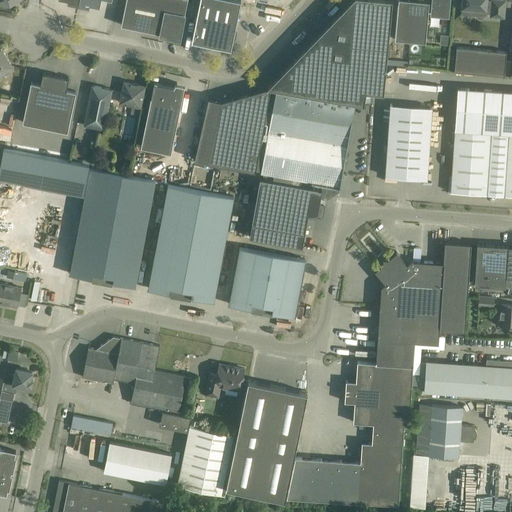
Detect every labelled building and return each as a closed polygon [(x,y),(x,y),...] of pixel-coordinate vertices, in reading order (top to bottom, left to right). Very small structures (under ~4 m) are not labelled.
[(180,39),(187,0),(125,0),(121,25),(160,33),(160,34),(180,39)] [(231,49),(241,0),(239,0),(199,0),(192,41),(231,49)] [(350,0),(267,86),(273,87),(355,102),(364,103),(366,91),(384,92),(392,0),(350,0)] [(412,0),(398,0),(395,39),(425,42),(428,14),(430,14),(430,15),(448,16),(449,0),(428,0),(429,1),(412,0)] [(504,17),(506,0),(503,0),(491,0),(492,1),(487,1),(487,0),(462,0),(462,7),(477,9),(477,13),(478,15),(484,15),(486,14),(486,12),(491,13),(490,16),(504,17)] [(504,76),(507,51),(456,46),(454,71),(504,76)] [(0,73),(12,66),(6,57),(7,57),(3,51),(2,51),(0,48),(0,73)] [(67,131),(76,91),(66,89),(69,78),(43,72),(40,84),(31,82),(22,122),(67,131)] [(141,106),(145,85),(124,81),(120,102),(141,106)] [(141,146),(171,152),(184,89),(154,82),(141,146)] [(104,129),(112,89),(92,85),(84,125),(104,129)] [(265,85),(220,99),(209,162),(255,170),(256,169),(261,170),(261,172),(264,172),(263,178),(260,177),(249,236),(302,245),(310,202),(319,204),(320,197),(328,198),(339,190),(355,102),(273,87),(272,88),(267,87),(267,86),(265,85)] [(451,191),(487,194),(511,195),(511,90),(457,87),(455,129),(451,191)] [(427,178),(432,107),(390,104),(385,176),(427,178)] [(123,117),(119,131),(130,134),(134,119),(123,117)] [(3,148),(0,166),(0,178),(22,182),(77,193),(85,194),(90,168),(90,167),(89,167),(89,165),(83,163),(3,148)] [(155,180),(90,168),(85,194),(70,273),(92,277),(93,272),(114,276),(113,281),(135,286),(155,180)] [(233,196),(168,184),(148,288),(170,292),(171,287),(192,291),(191,296),(213,301),(233,196)] [(437,241),(435,261),(443,262),(444,262),(445,241),(437,241)] [(444,262),(439,328),(465,330),(471,243),(445,241),(444,262)] [(511,245),(477,244),(474,284),(505,286),(506,276),(511,276),(511,245)] [(305,259),(240,246),(229,304),(251,308),(252,303),(273,307),(272,312),(294,316),(305,259)] [(374,270),(385,283),(381,286),(376,361),(413,363),(415,341),(438,343),(439,328),(444,262),(443,262),(435,261),(411,260),(407,264),(396,251),(388,258),(383,258),(383,263),(374,270)] [(15,270),(14,278),(26,280),(27,273),(15,270)] [(0,301),(18,305),(21,287),(0,283),(0,301)] [(493,307),(494,297),(479,296),(478,306),(493,307)] [(500,325),(508,325),(511,325),(511,304),(501,304),(500,325)] [(135,382),(131,402),(179,412),(180,405),(188,407),(193,378),(154,370),(159,345),(113,336),(96,349),(88,348),(83,376),(113,382),(114,378),(135,382)] [(18,352),(10,350),(8,358),(16,360),(18,352)] [(511,397),(511,360),(486,359),(486,365),(426,361),(424,392),(511,397)] [(404,425),(409,426),(413,363),(376,361),(375,362),(357,361),(356,381),(346,380),(344,401),(354,402),(353,422),(373,423),(404,425)] [(240,390),(242,378),(244,368),(219,363),(217,373),(210,372),(206,394),(218,396),(220,386),(240,390)] [(13,384),(29,387),(29,386),(31,387),(33,380),(30,379),(32,372),(16,368),(13,384)] [(236,435),(225,487),(285,499),(307,392),(247,380),(236,435)] [(2,390),(0,398),(0,416),(8,418),(12,401),(13,401),(15,393),(2,390)] [(463,504),(469,407),(417,404),(406,501),(463,504)] [(165,409),(163,422),(188,426),(190,414),(165,409)] [(73,414),(71,426),(111,434),(113,422),(73,414)] [(398,505),(404,425),(373,423),(372,442),(362,441),(360,461),(361,461),(358,502),(398,505)] [(236,435),(189,425),(177,484),(223,494),(225,487),(236,435)] [(102,440),(99,458),(104,459),(107,441),(102,440)] [(110,441),(104,471),(153,481),(166,483),(172,453),(110,441)] [(9,473),(11,473),(11,471),(10,471),(13,455),(15,455),(16,451),(3,448),(0,447),(0,492),(7,494),(8,489),(6,489),(9,473)] [(287,497),(358,502),(361,461),(360,461),(295,457),(287,497)] [(157,511),(160,500),(59,480),(55,496),(52,511),(157,511)]
